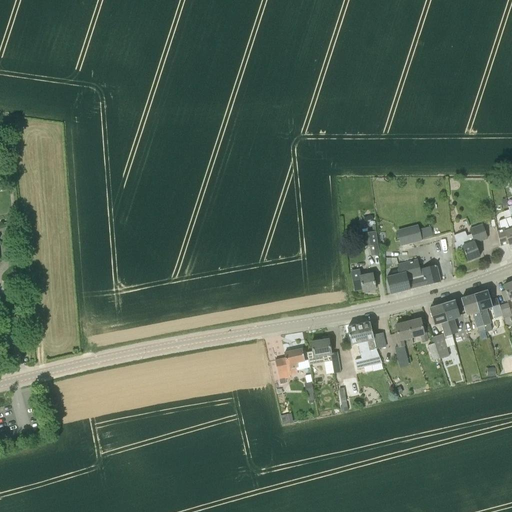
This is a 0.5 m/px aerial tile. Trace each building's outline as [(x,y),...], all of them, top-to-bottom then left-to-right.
[(511,244),(511,221),(510,217),(497,221),(501,231),(497,232),(500,247),(508,244),(509,246),(511,244)] [(418,225),(404,229),(408,245),(422,241),(418,225)] [(475,243),(487,239),(483,225),(469,230),(471,235),(467,236),(465,232),(455,235),(454,236),(456,242),(454,243),(457,251),(463,249),(464,252),(467,261),(480,257),(475,243)] [(373,232),(362,234),(363,247),(369,246),(378,245),(376,232),(375,226),(372,227),(373,232)] [(369,246),(371,256),(379,255),(378,245),(369,246)] [(437,273),(436,266),(420,270),(418,259),(397,264),(399,274),(386,277),(388,285),(390,295),(440,282),(437,273)] [(373,280),(372,274),(361,276),(360,270),(351,272),(354,291),(362,289),(363,292),(375,290),(374,285),(375,285),(375,282),(374,282),(373,280)] [(511,282),(503,286),(505,291),(501,292),(505,302),(510,301),(511,300),(511,282)] [(495,318),(502,316),(497,298),(490,301),(487,291),(474,295),(485,331),(492,329),(490,324),(486,310),(492,308),(495,318)] [(478,333),(485,331),(474,295),(461,299),(464,309),(466,316),(472,314),(477,328),(478,333)] [(447,321),(450,331),(457,329),(455,320),(460,319),(458,310),(455,301),(442,305),(447,321)] [(502,316),(503,319),(504,319),(510,317),(511,316),(508,303),(500,306),(502,316)] [(447,321),(442,305),(440,306),(438,305),(436,305),(436,307),(429,309),(434,326),(441,324),(444,334),(433,337),(435,344),(434,344),(440,359),(450,356),(447,348),(444,340),(452,337),(450,331),(447,321)] [(428,341),(427,336),(424,327),(422,327),(420,319),(408,323),(412,339),(420,337),(422,342),(428,341)] [(373,336),(372,333),(370,323),(347,328),(349,338),(351,346),(358,344),(362,359),(355,360),(357,370),(382,364),(376,349),(373,336)] [(404,341),(412,339),(408,323),(395,326),(397,333),(395,334),(398,348),(395,348),(398,361),(407,359),(405,347),(405,346),(404,341)] [(373,336),(376,349),(386,347),(383,333),(373,336)] [(332,362),(334,374),(341,373),(337,353),(331,354),(329,340),(311,343),(312,352),(307,353),(310,368),(310,365),(332,362)] [(433,361),(440,359),(434,344),(428,346),(433,361)] [(305,361),(304,359),(302,349),(284,353),(285,359),(275,361),(277,371),(279,380),(290,377),(290,376),(298,374),(297,371),(310,368),(307,353),(308,361),(305,361)] [(487,376),(495,376),(496,368),(487,368),(487,376)] [(305,384),(308,401),(314,400),(313,393),(314,393),(312,383),(305,384)] [(341,413),(349,411),(347,403),(344,388),(339,389),(342,407),(340,407),(341,413)] [(290,424),(287,415),(281,416),(283,426),(290,424)]
